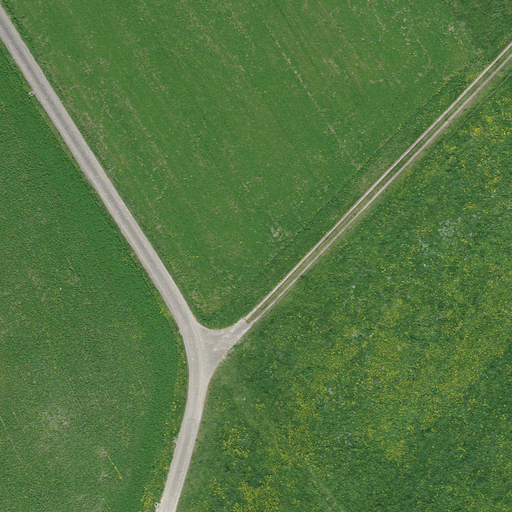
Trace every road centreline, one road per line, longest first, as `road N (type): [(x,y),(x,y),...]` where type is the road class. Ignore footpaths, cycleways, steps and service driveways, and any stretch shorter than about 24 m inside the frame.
road 1 (track): [(0,22),(211,362),(165,511)]
road 2 (track): [(211,362),(511,48)]
